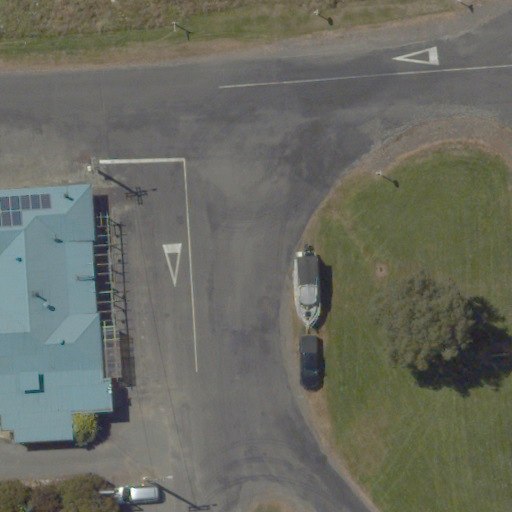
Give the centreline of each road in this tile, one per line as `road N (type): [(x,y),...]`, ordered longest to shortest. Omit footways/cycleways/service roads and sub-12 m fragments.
road 1 (residential): [(179,88),(205,511)]
road 2 (residential): [(179,88),(511,66)]
road 3 (residential): [(0,99),(179,88)]
